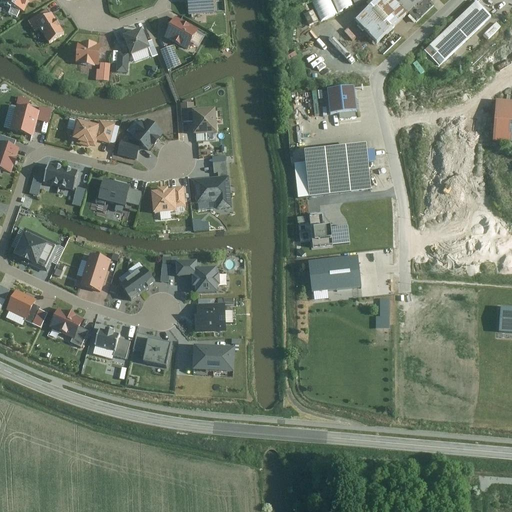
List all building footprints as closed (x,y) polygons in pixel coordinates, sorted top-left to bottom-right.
[(3,0),(3,3),(24,13),(28,0),(3,0)] [(212,0),(187,0),(189,15),(214,13),(212,0)] [(357,22),(378,44),(408,15),(423,0),(432,0),(436,4),(440,1),(439,0),(372,0),(367,5),(370,9),(357,22)] [(426,0),(408,18),(415,25),(434,6),(428,0),(426,0)] [(425,52),(440,68),(493,17),(478,2),(425,52)] [(64,35),(52,14),(34,25),(46,46),(64,35)] [(175,20),(164,40),(185,51),(196,31),(175,20)] [(496,34),(501,26),(496,23),(491,30),(496,34)] [(141,32),(125,38),(132,55),(148,49),(141,32)] [(375,51),(378,54),(389,44),(386,40),(375,51)] [(100,45),(79,43),(77,64),(98,66),(100,45)] [(359,64),(364,59),(353,49),(351,51),(348,47),(341,54),(345,57),(349,62),(353,58),(359,64)] [(172,49),(161,53),(169,72),(179,67),(172,49)] [(109,82),(110,66),(100,65),(100,70),(96,70),(95,82),(109,82)] [(294,94),(297,118),(321,115),(320,105),(329,104),(327,90),(294,94)] [(361,115),(359,92),(334,94),(335,116),(361,115)] [(400,115),(412,112),(407,92),(394,95),(400,115)] [(511,102),(497,101),(494,143),(511,144),(511,102)] [(40,111),(20,105),(11,135),(32,141),(40,111)] [(193,105),(182,106),(183,122),(194,122),(193,112),(193,105)] [(218,134),(216,111),(193,112),(194,122),(195,136),(218,134)] [(136,133),(132,138),(149,153),(153,148),(156,150),(165,140),(163,139),(168,133),(151,118),(147,121),(145,118),(134,131),(136,133)] [(100,125),(78,120),(73,142),(96,147),(96,143),(100,125)] [(111,147),(116,127),(101,123),(100,125),(96,143),(111,147)] [(19,150),(0,143),(0,171),(10,175),(19,150)] [(303,162),(302,146),(292,146),(293,163),(303,162)] [(299,200),(373,191),(367,146),(305,154),(306,163),(295,164),(299,200)] [(120,147),(118,155),(137,161),(139,153),(120,147)] [(229,161),(214,163),(215,173),(219,172),(219,177),(230,176),(229,161)] [(66,167),(50,163),(46,183),(61,186),(66,167)] [(80,170),(66,167),(61,186),(75,189),(80,170)] [(219,177),(195,179),(198,204),(216,202),(217,208),(234,206),(230,176),(219,177)] [(44,179),(36,177),(31,193),(39,195),(44,179)] [(128,191),(129,188),(104,182),(102,190),(99,189),(95,205),(105,207),(106,203),(125,207),(125,204),(128,191)] [(179,206),(176,187),(170,189),(169,185),(159,186),(160,189),(153,190),(155,213),(179,211),(179,206)] [(188,205),(185,186),(176,187),(179,206),(188,205)] [(86,192),(77,189),(72,203),(82,206),(86,192)] [(140,207),(143,194),(128,191),(125,204),(140,207)] [(194,231),(209,230),(209,220),(193,221),(194,231)] [(45,264),(53,247),(24,233),(13,256),(43,270),(45,264)] [(56,265),(64,247),(53,247),(45,264),(56,265)] [(201,259),(181,260),(181,253),(169,254),(169,265),(178,265),(179,280),(193,279),(194,293),(220,291),(219,266),(202,266),(201,259)] [(111,260),(92,255),(86,271),(106,276),(111,260)] [(309,300),(359,293),(355,262),(305,268),(309,300)] [(86,271),(82,285),(101,291),(106,276),(86,271)] [(153,285),(142,271),(131,279),(142,293),(153,285)] [(131,279),(120,288),(131,302),(142,293),(131,279)] [(30,310),(33,302),(13,293),(3,315),(29,327),(35,315),(36,312),(30,310)] [(81,317),(60,307),(49,329),(71,339),(81,317)] [(226,331),(225,307),(214,307),(199,307),(194,307),(196,332),(226,331)] [(496,338),(511,338),(511,312),(497,312),(496,338)] [(44,319),(35,315),(29,327),(39,331),(44,319)] [(118,336),(99,331),(95,350),(114,354),(118,336)] [(142,358),(145,346),(146,342),(134,339),(130,355),(142,358)] [(140,368),(162,373),(167,351),(145,346),(142,358),(140,368)] [(218,346),(198,346),(197,366),(218,367),(218,346)] [(235,366),(235,346),(218,346),(218,367),(235,366)]
